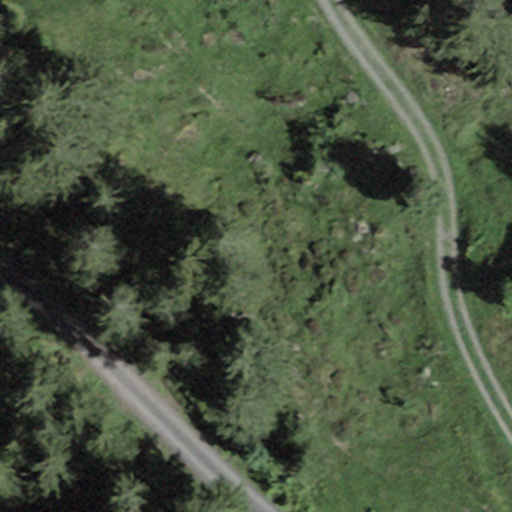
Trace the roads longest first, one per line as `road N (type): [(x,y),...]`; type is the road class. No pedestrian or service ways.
road 1 (track): [(511,432),(452,302),(438,158),(330,0)]
road 2 (track): [(0,272),(60,316),(267,511)]
